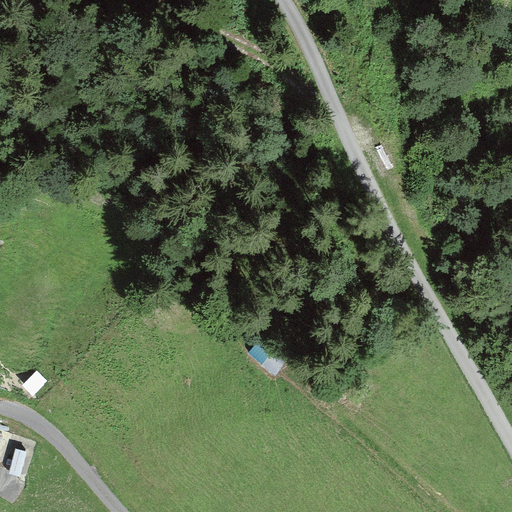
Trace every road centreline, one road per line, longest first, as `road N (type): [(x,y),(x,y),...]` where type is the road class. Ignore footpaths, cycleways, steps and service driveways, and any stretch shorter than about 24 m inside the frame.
road 1 (track): [(282,0),(511,468)]
road 2 (track): [(144,0),(248,46),(347,127)]
road 3 (track): [(119,511),(42,426),(0,405)]
road 4 (track): [(358,151),(348,0)]
